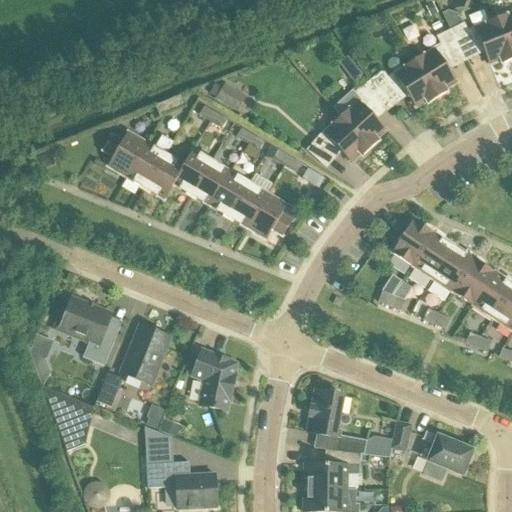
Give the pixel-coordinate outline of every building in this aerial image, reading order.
[(442,15),(450,32),(462,26),(458,15),(447,12),(442,15)] [(511,13),(506,16),(506,15),(496,20),(511,60),(511,13)] [(501,65),(511,60),(496,20),(485,24),(473,29),(466,33),(462,26),(450,32),(465,61),(482,51),(488,66),(500,61),(501,65)] [(447,70),(465,61),(450,32),(438,38),(441,45),(434,49),(423,56),(413,61),(437,99),(446,93),(444,90),(455,83),(447,70)] [(427,105),(437,99),(413,61),(404,67),(404,68),(393,75),(386,80),(382,73),(370,82),(390,107),(406,95),(414,109),(425,102),(427,105)] [(374,119),(390,107),(370,82),(352,96),(357,102),(348,110),(340,117),(369,150),(378,142),(376,140),(385,131),(374,119)] [(236,114),(246,98),(224,85),(215,101),(236,114)] [(180,97),(167,102),(171,112),(184,106),(180,97)] [(167,102),(155,107),(159,117),(171,112),(167,102)] [(204,107),(198,117),(210,123),(215,114),(204,107)] [(215,114),(210,123),(221,130),(226,121),(215,114)] [(361,157),(369,150),(340,117),(331,125),(332,125),(322,134),(307,151),(325,167),(339,152),(350,163),(359,155),(361,157)] [(241,130),(236,139),(247,145),(252,136),(241,130)] [(125,179),(146,144),(127,133),(121,143),(111,137),(102,152),(112,158),(106,168),(125,179)] [(252,136),(247,145),(258,152),(263,143),(252,136)] [(165,155),(166,156),(173,144),(161,137),(154,149),(146,144),(125,179),(144,190),(165,155)] [(190,197),(211,162),(192,151),(183,166),(172,186),(190,197)] [(278,152),(273,161),(284,168),(290,159),(278,152)] [(54,166),(48,153),(36,159),(41,171),(54,166)] [(183,166),(166,156),(165,155),(144,190),(163,201),(172,186),(183,166)] [(290,159),(284,168),(296,175),(301,166),(290,159)] [(209,207),(229,173),(211,162),(190,197),(209,207)] [(236,164),(232,173),(259,184),(263,175),(236,164)] [(228,219),(248,184),(229,173),(209,207),(228,219)] [(246,230),(267,195),(248,184),(228,219),(246,230)] [(267,195),(246,230),(265,241),(271,231),(281,237),(290,222),(280,216),(286,206),(267,195)] [(411,267),(434,232),(426,226),(425,228),(413,220),(390,254),(411,267)] [(431,281),(453,247),(441,239),(443,237),(434,232),(411,267),(431,281)] [(451,294),(475,258),(466,253),(465,255),(453,247),(431,281),(451,294)] [(473,307),(495,274),(482,265),(483,263),(475,258),(451,294),(473,307)] [(493,320),(511,290),(511,282),(507,279),(505,281),(495,274),(473,307),(493,320)] [(392,277),(382,293),(392,297),(401,283),(392,277)] [(511,332),(511,290),(493,320),(511,332)] [(382,293),(378,304),(389,308),(393,298),(382,293)] [(102,339),(111,315),(71,298),(66,311),(59,314),(52,331),(71,339),(74,337),(88,343),(82,359),(103,367),(113,343),(102,339)] [(393,298),(389,308),(400,312),(404,302),(393,298)] [(427,311),(423,322),(434,327),(438,316),(427,311)] [(438,316),(434,327),(445,331),(449,320),(438,316)] [(150,386),(169,338),(139,326),(120,374),(150,386)] [(469,335),(465,346),(476,350),(480,339),(469,335)] [(480,339),(476,350),(487,354),(491,344),(480,339)] [(502,350),(498,359),(508,363),(511,354),(502,350)] [(216,357),(201,351),(191,377),(203,382),(199,407),(226,412),(228,402),(229,402),(234,375),(233,375),(236,365),(225,361),(216,357)] [(44,360),(30,354),(42,388),(50,375),(44,360)] [(110,409),(122,381),(107,375),(95,403),(110,409)] [(66,454),(84,446),(93,410),(42,388),(66,454)] [(340,396),(337,393),(331,392),(327,394),(314,392),(311,407),(310,407),(308,418),(309,418),(306,434),(335,439),(343,397),(340,396)] [(109,432),(132,438),(135,426),(112,420),(109,432)] [(156,431),(159,424),(149,420),(146,427),(156,431)] [(405,453),(410,426),(396,423),(391,450),(405,453)] [(462,476),(472,452),(425,433),(422,441),(433,446),(427,462),(428,463),(422,476),(440,484),(446,470),(462,476)] [(366,442),(340,437),(338,452),(360,456),(364,456),(366,442)] [(306,490),(345,490),(345,476),(359,476),(359,466),(360,456),(338,452),(331,452),(331,465),(303,465),(303,480),(307,480),(306,490)] [(189,477),(188,463),(146,465),(147,490),(175,488),(176,511),(216,508),(214,476),(189,477)] [(356,491),(345,491),(345,490),(306,490),(306,499),(302,499),(302,511),(358,511),(358,505),(356,505),(356,491)]
